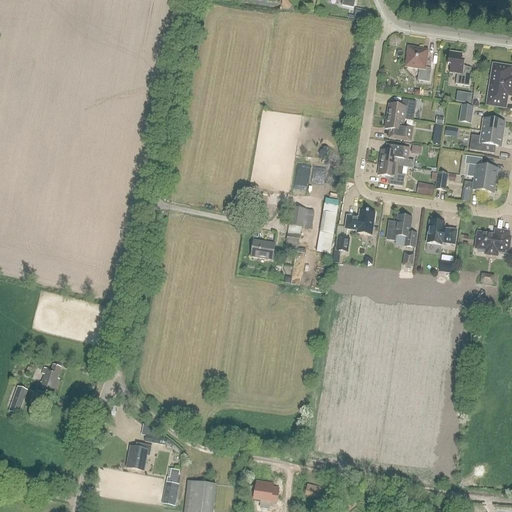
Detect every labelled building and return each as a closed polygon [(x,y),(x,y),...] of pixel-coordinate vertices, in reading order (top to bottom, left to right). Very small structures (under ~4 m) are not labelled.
[(342,0),(342,6),(353,8),(354,0),(342,0)] [(366,11),(356,9),(354,17),(364,19),(366,11)] [(417,81),(429,83),(431,69),(425,68),(427,51),(415,49),(415,48),(408,47),(406,55),(407,55),(405,67),(419,69),(417,81)] [(455,85),(468,87),(470,73),(462,72),(464,62),(461,62),(462,54),(449,52),(447,65),(450,66),(449,73),(456,74),(455,85)] [(493,65),(487,105),(505,108),(507,95),(511,96),(511,86),(511,76),(510,76),(511,68),(493,65)] [(413,122),(414,114),(416,102),(402,100),(401,107),(388,105),(386,117),(404,120),(413,122)] [(473,107),(461,105),(458,122),(471,124),(473,107)] [(388,138),(396,139),(410,141),(412,129),(403,127),(404,120),(386,117),(384,130),(389,130),(388,138)] [(436,117),(435,124),(443,125),(444,119),(436,117)] [(481,132),(502,135),(504,123),(483,120),(481,132)] [(443,127),(435,126),(433,134),(441,135),(443,127)] [(453,129),(445,128),(444,136),(452,137),(453,129)] [(500,147),(502,135),(481,132),(480,137),(471,136),(469,151),(483,153),(484,145),(500,147)] [(403,167),(404,160),(407,161),(409,149),(386,145),(385,152),(381,152),(379,164),(403,167)] [(421,148),(412,146),(411,154),(420,155),(421,148)] [(474,178),(495,182),(497,170),(480,167),(482,159),(466,157),(465,165),(468,165),(466,177),(474,178)] [(403,167),(379,164),(377,176),(390,178),(389,185),(403,187),(404,175),(402,175),(403,167)] [(311,165),(309,195),(324,196),(326,166),(311,165)] [(445,192),(448,174),(437,173),(434,190),(445,192)] [(495,182),(474,178),(473,184),(464,182),(463,189),(493,194),(495,182)] [(434,186),(423,185),(422,195),(432,197),(434,186)] [(301,228),(303,228),(306,210),(291,208),(286,243),(298,245),(301,228)] [(314,212),(308,211),(305,228),(311,229),(314,212)] [(356,234),(371,236),(374,213),(359,211),(358,218),(346,217),(345,229),(357,231),(356,234)] [(316,253),(330,255),(337,216),(322,213),(316,253)] [(397,217),(396,223),(388,222),(385,241),(395,242),(396,237),(405,238),(404,247),(414,248),(416,235),(409,234),(411,219),(397,217)] [(441,244),(454,245),(456,231),(443,229),(444,224),(429,222),(426,244),(441,246),(441,244)] [(485,255),(496,257),(497,252),(507,253),(509,238),(507,238),(508,233),(495,231),(495,236),(477,234),(475,249),(486,250),(485,255)] [(350,239),(337,237),(335,252),(348,254),(350,239)] [(272,261),(275,244),(253,241),(251,258),(272,261)] [(414,256),(404,254),(402,267),(412,268),(414,256)] [(453,263),(441,261),(439,273),(452,275),(453,263)] [(481,274),(479,284),(492,286),(494,276),(481,274)] [(42,374),(44,375),(41,383),(40,383),(37,392),(53,398),(59,380),(57,379),(60,369),(53,366),(51,371),(44,369),(42,374)] [(26,390),(17,387),(8,412),(17,415),(26,390)] [(146,435),(144,442),(166,446),(167,440),(146,435)] [(144,472),(146,457),(149,458),(151,447),(136,444),(135,448),(130,447),(126,469),(144,472)] [(213,511),(216,485),(187,482),(183,511),(213,511)] [(166,483),(162,504),(175,507),(179,485),(166,483)] [(255,487),(253,500),(276,504),(278,494),(277,492),(276,490),(275,490),(274,489),(273,489),(273,486),(260,483),(259,484),(258,484),(256,485),(256,486),(255,487)] [(329,502),(332,490),(307,484),(304,496),(329,502)]
